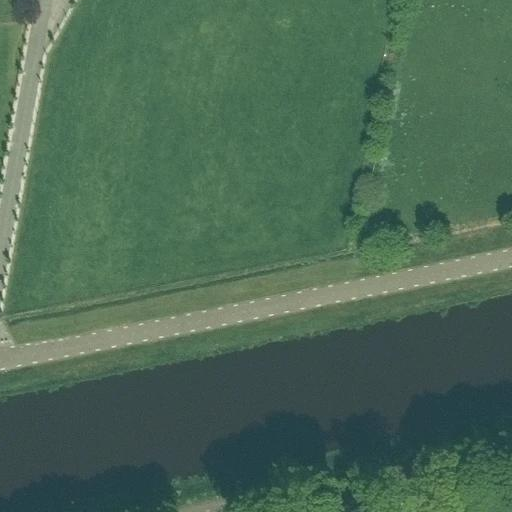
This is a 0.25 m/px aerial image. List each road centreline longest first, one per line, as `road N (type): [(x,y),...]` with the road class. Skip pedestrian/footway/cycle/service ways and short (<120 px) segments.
road 1 (tertiary): [(511,259),(0,361)]
road 2 (tertiary): [(235,511),(511,456)]
